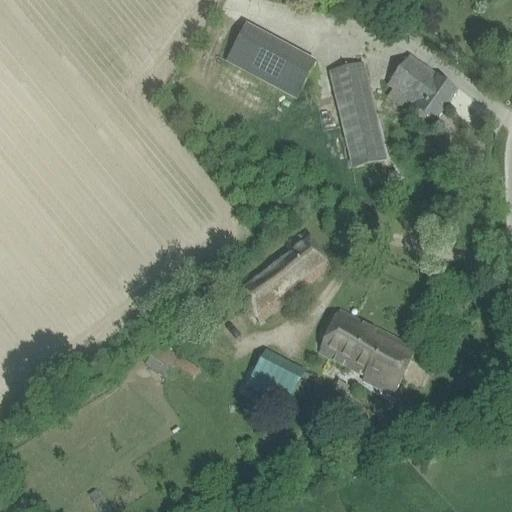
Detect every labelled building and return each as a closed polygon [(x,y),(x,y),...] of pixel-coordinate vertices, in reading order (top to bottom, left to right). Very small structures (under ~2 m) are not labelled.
[(316,58),(242,24),(224,64),(297,98),(316,58)] [(458,92),(442,80),(410,57),(389,86),(408,99),(405,104),(419,113),(435,125),(458,92)] [(364,65),(329,73),(345,142),(337,144),(344,172),(388,162),(364,65)] [(390,172),(388,188),(395,190),(398,173),(390,172)] [(332,269),(308,238),(304,234),(287,246),(291,251),(236,294),(261,326),(332,269)] [(321,351),(319,354),(333,361),(364,378),(362,382),(394,398),(396,392),(408,368),(417,351),(406,345),(398,341),(340,312),(331,330),(321,351)] [(194,381),(200,372),(160,344),(146,366),(166,379),(174,368),(194,381)] [(257,371),(247,390),(286,410),(294,394),(296,390),(257,371)] [(425,470),(439,460),(435,453),(431,456),(428,453),(418,460),(425,470)]
